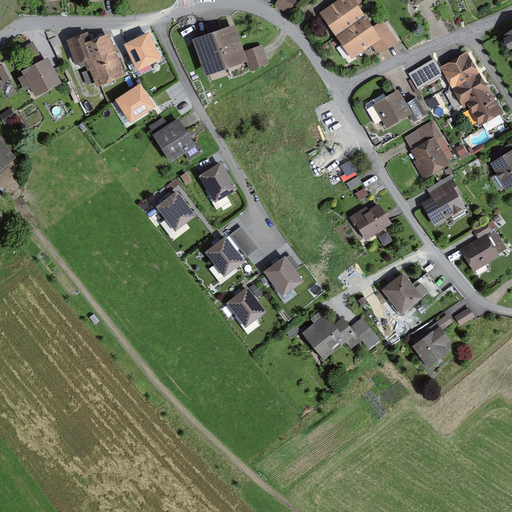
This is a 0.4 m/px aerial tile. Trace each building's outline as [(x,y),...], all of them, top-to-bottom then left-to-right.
[(293,0),(278,0),(277,2),(290,10),(295,1),(293,0)] [(363,17),(353,4),(350,0),(343,0),(325,13),(339,34),(363,17)] [(383,23),(372,30),(363,17),(339,34),(353,54),(371,42),(377,50),(396,42),(383,23)] [(125,38),(138,67),(164,55),(151,27),(125,38)] [(198,42),(208,70),(241,58),(231,31),(198,42)] [(105,35),(89,42),(84,43),(89,56),(99,80),(119,72),(105,35)] [(78,60),(89,56),(84,43),(89,42),(86,36),(71,42),(78,60)] [(245,53),(250,68),(266,62),(261,48),(245,53)] [(32,82),(37,90),(55,80),(46,63),(45,64),(39,54),(24,62),(29,72),(19,78),(24,86),(32,82)] [(9,79),(2,65),(0,65),(0,74),(3,82),(9,79)] [(415,76),(424,91),(437,83),(428,68),(415,76)] [(455,87),(465,103),(469,100),(485,91),(476,75),(455,87)] [(131,118),(157,104),(143,78),(117,93),(131,118)] [(481,121),(497,112),(485,91),(469,100),(481,121)] [(377,107),(388,125),(409,113),(397,93),(386,99),(387,102),(377,107)] [(12,118),(7,111),(0,115),(4,123),(12,118)] [(172,158),(193,145),(178,121),(168,128),(163,119),(152,126),(172,158)] [(419,130),(427,144),(433,140),(440,137),(432,123),(419,130)] [(447,162),(433,140),(427,144),(414,151),(427,174),(447,162)] [(0,167),(10,158),(0,146),(0,167)] [(507,185),(511,182),(511,152),(494,163),(499,173),(494,176),(501,188),(507,185)] [(235,188),(220,164),(201,176),(215,200),(235,188)] [(358,177),(347,183),(351,190),(362,183),(358,177)] [(425,204),(435,222),(462,206),(451,190),(425,204)] [(193,215),(177,193),(159,207),(175,228),(193,215)] [(360,227),(366,237),(389,223),(379,206),(365,214),(363,211),(351,218),(358,228),(360,227)] [(243,223),(232,232),(248,254),(260,245),(243,223)] [(487,223),(474,231),(478,238),(491,230),(487,223)] [(483,261),(484,263),(497,255),(486,236),(463,250),(473,266),(483,261)] [(242,260),(225,238),(207,252),(224,274),(242,260)] [(283,294),(301,280),(284,258),(266,271),(283,294)] [(427,273),(411,285),(415,289),(421,284),(428,291),(420,297),(426,305),(443,292),(427,273)] [(401,312),(420,297),(428,291),(421,284),(415,289),(411,285),(403,274),(384,289),(395,303),(394,303),(394,304),(395,303),(402,311),(401,312)] [(264,311),(247,289),(229,303),(246,324),(264,311)] [(468,309),(456,317),(461,324),(473,316),(468,309)] [(342,337),(351,348),(359,341),(353,333),(354,332),(346,322),(336,329),(324,314),(304,331),(322,353),(342,337)] [(428,367),(446,353),(440,345),(446,340),(439,329),(438,330),(434,326),(414,340),(418,345),(417,345),(422,353),(419,355),(428,367)] [(359,336),(369,349),(380,339),(370,327),(359,336)]
